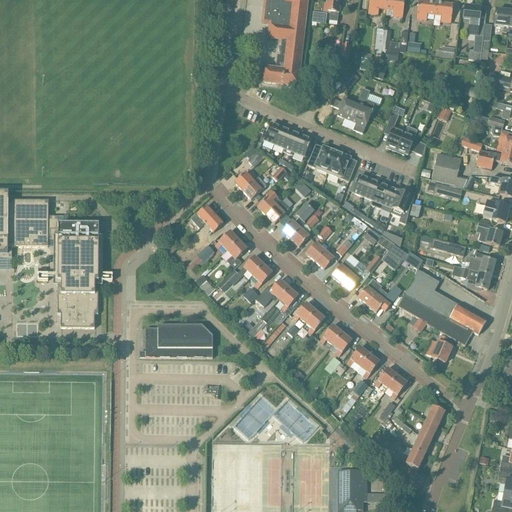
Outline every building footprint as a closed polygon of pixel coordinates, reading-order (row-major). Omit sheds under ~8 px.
[(264,0),(262,24),(269,25),(268,37),(282,39),(280,55),(278,55),(276,70),(262,68),(260,84),(299,89),(301,73),(300,73),(308,0),(264,0)] [(340,0),(326,0),(326,4),(322,4),(321,15),(313,14),(312,24),(325,25),(327,13),(330,14),(330,22),(337,23),(338,15),(340,0)] [(379,10),(386,11),(387,0),(369,0),(368,15),(378,16),(379,10)] [(405,1),(393,0),(387,0),(386,11),(386,17),(393,17),(392,18),(402,19),(405,1)] [(427,16),(434,17),(436,5),(419,3),(417,21),(427,22),(427,16)] [(436,5),(434,17),(441,18),(441,24),(451,25),(453,7),(436,5)] [(484,38),(485,26),(485,23),(479,23),(481,10),(465,8),(464,21),(470,21),(468,37),(484,38)] [(503,35),(508,35),(511,13),(496,12),(494,27),(504,29),(503,35)] [(483,43),(482,48),(489,49),(490,43),(492,27),(485,26),(484,38),(483,43)] [(374,54),(380,54),(383,30),(376,30),(374,54)] [(385,52),(386,53),(398,54),(400,54),(405,55),(406,45),(386,42),(385,52)] [(420,45),(408,44),(407,54),(419,55),(420,45)] [(350,47),(342,46),(341,57),(342,58),(349,59),(350,47)] [(455,50),(442,48),(441,59),(454,61),(455,50)] [(482,53),(469,52),(468,61),(481,62),(482,53)] [(397,63),(398,54),(386,53),(385,61),(397,63)] [(372,56),(362,55),(360,70),(370,72),(372,56)] [(349,59),(342,58),(340,66),(347,67),(349,59)] [(345,79),(353,84),(356,78),(349,74),(345,79)] [(511,88),(511,89),(511,83),(511,81),(490,76),(487,88),(511,94),(511,88)] [(343,105),(341,109),(349,112),(349,113),(354,115),(355,114),(362,116),(361,117),(365,119),(365,118),(369,120),(375,105),(379,107),(382,100),(369,95),(370,94),(362,91),(359,99),(356,105),(344,101),(343,105)] [(363,136),(369,120),(365,118),(365,119),(361,117),(362,116),(355,114),(354,115),(349,113),(349,112),(341,109),(343,105),(333,101),(331,108),(340,111),(337,118),(356,125),(353,132),(363,136)] [(511,108),(498,105),(497,111),(502,113),(501,118),(502,120),(510,122),(511,122),(511,108)] [(436,106),(434,110),(440,112),(438,115),(449,119),(451,113),(436,106)] [(391,116),(387,127),(394,129),(398,119),(399,117),(392,114),(391,116)] [(483,118),(481,124),(493,128),(502,131),(505,123),(489,118),(489,120),(483,118)] [(476,123),(469,121),(465,135),(471,136),(472,132),(473,132),(476,123)] [(264,142),(274,146),(281,130),(270,126),(264,142)] [(493,128),(491,134),(493,138),(499,139),(497,149),(504,150),(503,152),(511,154),(511,141),(509,141),(510,135),(502,133),(502,131),(493,128)] [(403,136),(396,154),(404,157),(405,155),(408,157),(414,140),(417,133),(406,129),(403,136)] [(274,146),(284,150),(291,134),(281,130),(274,146)] [(396,154),(403,136),(392,131),(386,148),(389,149),(388,151),(396,154)] [(284,150),(283,154),(293,158),(294,154),(301,138),(291,134),(284,150)] [(301,138),(294,154),(304,159),(311,142),(301,138)] [(463,140),(460,147),(479,154),(480,153),(482,146),(463,140)] [(426,147),(419,144),(415,155),(423,158),(426,147)] [(328,176),(336,155),(333,153),(333,151),(325,148),(324,150),(323,149),(319,158),(312,155),(307,167),(328,176)] [(480,153),(476,168),(491,171),(493,163),(511,167),(511,154),(503,152),(504,150),(497,149),(495,157),(490,156),(480,153)] [(263,161),(257,154),(248,163),(254,169),(263,161)] [(275,160),(266,154),(264,157),(272,163),(275,160)] [(340,156),(336,155),(328,176),(349,184),(354,172),(346,169),(350,160),(349,160),(350,158),(341,154),(340,156)] [(461,160),(438,155),(432,182),(455,187),(461,160)] [(294,169),(285,164),(283,167),(291,173),(294,169)] [(286,174),(280,169),(272,179),(277,184),(286,174)] [(243,193),(254,183),(246,174),(235,184),(243,193)] [(352,194),(363,198),(369,182),(359,178),(352,194)] [(254,183),(243,193),(251,202),(262,192),(266,188),(258,179),(254,183)] [(502,182),(491,180),(489,186),(501,188),(500,197),(511,199),(511,198),(511,183),(502,181),(502,182)] [(301,182),(295,189),(305,198),(311,192),(301,182)] [(373,202),(379,186),(369,182),(363,198),(373,202)] [(462,192),(436,185),(433,194),(460,202),(462,192)] [(389,190),(379,186),(373,202),(371,207),(381,211),(383,207),(389,190)] [(383,207),(381,211),(391,215),(392,211),(399,194),(389,190),(383,207)] [(281,203),(270,192),(266,196),(268,198),(258,209),(266,218),(281,203)] [(8,194),(0,194),(0,259),(12,260),(12,249),(48,249),(48,242),(58,242),(57,316),(61,316),(60,330),(94,330),(94,316),(98,316),(99,226),(58,225),(58,219),(48,218),(48,203),(8,202),(8,199),(8,194)] [(392,211),(391,215),(400,219),(398,224),(406,226),(411,204),(408,203),(410,198),(399,194),(392,211)] [(290,211),(281,202),(281,203),(266,218),(274,226),(290,211)] [(487,203),(483,218),(492,220),(492,221),(505,225),(510,208),(496,205),(487,203)] [(314,213),(305,205),(295,216),(298,219),(293,224),(292,222),(282,233),(290,241),(301,229),(305,225),(304,224),(314,213)] [(421,208),(412,205),(409,217),(418,220),(421,208)] [(205,225),(205,226),(215,217),(206,208),(191,222),(199,231),(205,225)] [(316,213),(305,225),(310,230),(319,222),(317,220),(320,217),(316,213)] [(223,226),(215,217),(205,226),(214,235),(223,226)] [(346,217),(343,223),(363,233),(366,227),(346,217)] [(332,234),(326,228),(317,237),(324,242),(332,234)] [(503,234),(478,228),(476,235),(480,236),(478,243),(485,245),(499,249),(503,234)] [(302,229),(290,241),(299,250),(310,237),(302,229)] [(222,247),(227,253),(238,242),(230,233),(215,248),(218,251),(222,247)] [(379,240),(369,233),(364,239),(373,247),(379,240)] [(383,235),(382,237),(385,238),(384,240),(388,243),(399,250),(402,240),(391,236),(386,234),(384,233),(383,235)] [(195,245),(200,241),(195,234),(189,239),(195,245)] [(205,239),(196,245),(201,251),(209,244),(205,239)] [(466,249),(433,240),(430,250),(463,259),(466,249)] [(315,264),(325,253),(320,249),(324,245),(319,241),(306,256),(315,264)] [(247,251),(238,242),(227,253),(233,258),(227,264),(230,267),(228,269),(232,273),(241,264),(237,260),(247,251)] [(352,246),(347,242),(336,254),(341,258),(352,246)] [(171,247),(166,252),(170,257),(176,251),(171,247)] [(197,285),(204,279),(211,271),(207,267),(198,275),(195,275),(192,272),(199,266),(200,267),(204,267),(208,263),(207,261),(214,254),(208,248),(183,271),(197,285)] [(334,261),(325,253),(315,264),(324,272),(334,261)] [(475,263),(473,273),(491,278),(495,263),(489,262),(486,261),(487,258),(476,255),(475,261),(474,263),(475,263)] [(253,278),(263,267),(254,258),(238,276),(234,272),(218,288),(224,293),(232,285),(234,287),(247,272),(253,278)] [(355,269),(341,286),(350,293),(358,283),(362,286),(381,262),(376,258),(363,274),(355,268),(354,269),(355,269)] [(427,259),(425,265),(432,267),(434,261),(427,259)] [(332,278),(341,286),(355,269),(354,269),(345,262),(332,278)] [(272,275),(263,267),(253,278),(258,283),(255,287),(258,290),(272,275)] [(461,270),(458,280),(469,282),(467,289),(475,291),(477,292),(478,290),(481,291),(487,292),(491,278),(473,273),(467,271),(462,270),(461,270)] [(439,284),(418,272),(397,309),(426,325),(425,326),(464,348),(472,334),(478,337),(486,323),(434,293),(439,284)] [(207,281),(204,279),(197,285),(208,297),(214,291),(206,282),(207,281)] [(279,302),(289,290),(280,282),(272,291),(268,287),(255,302),(264,309),(271,301),(271,299),(273,297),(279,302)] [(367,288),(358,300),(367,307),(379,292),(380,290),(381,289),(372,282),(370,285),(367,288)] [(379,292),(367,307),(376,315),(381,310),(385,313),(390,307),(402,293),(394,287),(387,296),(380,290),(379,292)] [(258,297),(250,290),(243,297),(251,305),(258,297)] [(298,298),(289,290),(279,302),(285,307),(281,311),(285,314),(298,298)] [(305,324),(315,313),(306,305),(292,320),(296,324),(300,319),(305,324)] [(325,321),(315,313),(305,324),(302,329),(311,337),(325,321)] [(281,315),(274,323),(279,328),(286,319),(281,315)] [(261,321),(254,329),(259,334),(266,326),(261,321)] [(425,327),(419,322),(413,329),(420,334),(425,327)] [(212,338),(201,327),(157,327),(157,330),(145,330),(145,360),(213,360),(212,338)] [(298,332),(293,327),(287,334),(293,339),(298,332)] [(327,343),(333,347),(342,335),(333,327),(320,344),(324,347),(327,343)] [(352,343),(342,335),(333,347),(338,352),(335,356),(339,359),(352,343)] [(447,341),(441,338),(439,344),(438,343),(431,359),(445,365),(452,350),(445,347),(447,341)] [(347,365),(357,373),(370,356),(360,349),(350,362),(347,365)] [(370,356),(357,373),(363,377),(362,378),(366,381),(370,376),(379,364),(370,356)] [(480,374),(482,359),(476,358),(474,373),(480,374)] [(340,365),(334,359),(326,369),(333,374),(334,373),(340,365)] [(346,369),(340,365),(334,373),(340,378),(346,369)] [(511,368),(507,366),(502,378),(508,380),(505,390),(511,392),(511,368)] [(382,386),(388,390),(397,378),(387,370),(375,387),(379,390),(382,386)] [(397,378),(388,390),(394,395),(391,399),(395,402),(407,385),(397,378)] [(367,387),(360,382),(352,393),(359,398),(367,387)] [(421,396),(416,392),(410,401),(415,404),(421,396)] [(396,408),(390,404),(381,417),(386,421),(386,420),(396,408)] [(426,423),(438,428),(445,414),(433,408),(426,423)] [(402,413),(403,411),(399,409),(394,416),(398,419),(401,415),(402,413)] [(396,420),(393,417),(391,421),(394,423),(393,424),(408,436),(411,432),(396,420)] [(388,421),(386,420),(386,421),(381,427),(398,441),(400,438),(388,428),(391,425),(390,424),(391,423),(388,421)] [(431,443),(438,428),(426,423),(419,437),(431,443)] [(412,451),(424,457),(431,443),(419,437),(412,451)] [(401,461),(388,450),(381,458),(394,469),(401,461)] [(418,471),(424,457),(412,451),(406,466),(418,471)] [(511,451),(511,459),(502,457),(501,463),(499,471),(511,473),(511,451)] [(511,473),(499,471),(498,479),(497,484),(505,486),(505,487),(504,495),(511,496),(511,473)] [(368,473),(367,473),(340,473),(340,511),(357,511),(363,511),(364,504),(386,504),(386,496),(368,496),(368,473)] [(511,496),(504,495),(502,503),(494,501),(492,508),(491,511),(506,511),(507,510),(511,511),(511,496)]
